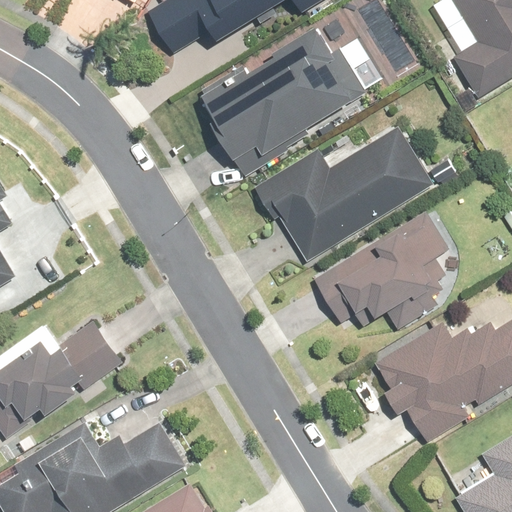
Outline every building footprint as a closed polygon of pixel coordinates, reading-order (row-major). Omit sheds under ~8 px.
[(268,4),(274,0),(289,0),(298,12),(317,0),(162,0),(144,12),(174,57),(206,37),(210,43),(253,14),(257,20),(272,10),(268,4)] [(452,50),(478,94),(511,73),(511,0),(454,0),(476,36),(452,50)] [(310,24),(195,93),(192,95),(240,174),(307,134),(301,126),(363,89),(336,43),(325,49),(310,24)] [(316,147),(250,185),(274,227),(279,224),(299,258),(428,183),(396,128),(327,167),(316,147)] [(0,282),(12,275),(0,253),(0,226),(8,222),(0,208),(0,199),(4,197),(0,189),(0,282)] [(425,210),(313,278),(334,314),(345,307),(349,315),(362,308),(369,320),(380,314),(391,333),(436,305),(429,295),(442,287),(436,277),(445,272),(434,253),(447,246),(425,210)] [(0,353),(0,373),(32,415),(125,344),(101,313),(70,337),(52,314),(0,353)] [(477,405),(511,383),(511,318),(492,331),(487,323),(470,333),(467,327),(450,339),(440,322),(375,363),(389,386),(381,390),(396,414),(404,410),(423,440),(463,416),(458,409),(473,399),(477,405)] [(0,473),(0,511),(105,511),(174,464),(150,430),(123,449),(94,408),(0,473)] [(511,511),(511,433),(479,453),(492,475),(455,497),(464,511),(511,511)] [(202,507),(187,483),(141,511),(251,511),(247,506),(237,511),(211,511),(207,504),(202,507)]
